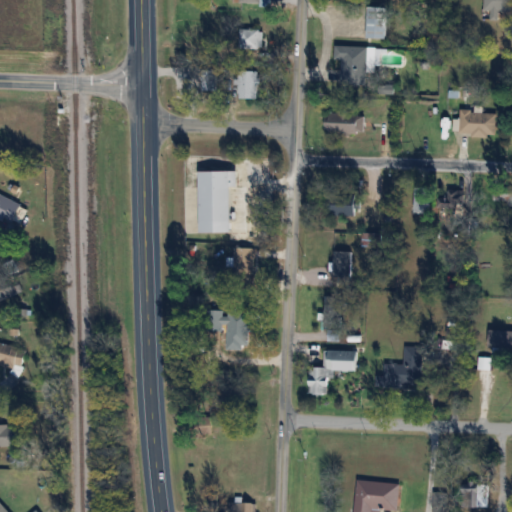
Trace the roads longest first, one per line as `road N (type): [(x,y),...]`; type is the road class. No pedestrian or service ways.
road 1 (primary): [(161,511),(142,0)]
road 2 (tertiary): [(279,511),(295,131)]
road 3 (residential): [(511,429),(283,418)]
road 4 (residential): [(511,167),(294,158)]
road 5 (tertiary): [(145,107),(169,124),(295,131)]
road 6 (secondary): [(145,107),(119,87),(0,81)]
road 7 (tertiary): [(295,131),(300,0)]
